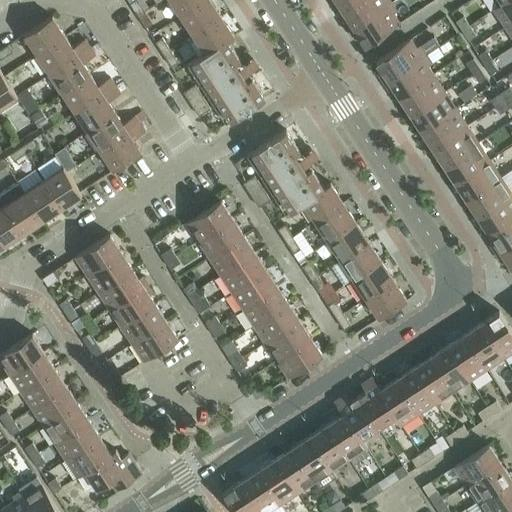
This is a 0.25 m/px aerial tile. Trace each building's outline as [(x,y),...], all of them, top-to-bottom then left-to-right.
[(135,0),(130,3),(137,14),(144,9),(137,0),(135,0)] [(170,0),(181,15),(203,0),(170,0)] [(210,0),(203,0),(181,15),(193,34),(221,16),(210,0)] [(335,0),(342,10),(357,0),(335,0)] [(357,0),(342,10),(345,14),(344,21),(349,29),(391,2),(389,0),(357,0)] [(488,0),(494,8),(502,3),(503,4),(508,0),(488,0)] [(511,0),(508,0),(503,4),(502,3),(494,8),(505,26),(511,22),(511,0)] [(391,2),(349,29),(355,38),(362,39),(365,45),(399,22),(393,13),(397,11),(391,2)] [(144,9),(137,14),(144,24),(150,20),(144,9)] [(24,34),(38,54),(66,36),(52,16),(24,34)] [(193,34),(205,52),(206,53),(227,40),(228,41),(234,36),(221,16),(193,34)] [(456,21),(462,30),(470,25),(464,16),(456,21)] [(470,25),(462,30),(469,40),(476,35),(470,25)] [(66,36),(38,54),(50,73),(90,47),(85,39),(73,47),(66,36)] [(156,42),(163,54),(170,50),(162,38),(156,42)] [(378,73),(384,82),(426,54),(420,46),(417,48),(410,39),(376,61),(380,67),(378,73)] [(206,53),(205,52),(193,61),(231,120),(265,98),(252,77),(247,80),(236,63),(240,60),(228,41),(227,40),(206,53)] [(447,41),(439,47),(443,53),(451,47),(447,41)] [(8,45),(0,50),(0,58),(1,59),(13,51),(8,45)] [(90,47),(50,73),(63,92),(91,74),(83,63),(95,55),(90,47)] [(170,50),(163,54),(171,66),(178,61),(170,50)] [(479,55),(485,64),(492,59),(486,50),(479,55)] [(426,54),(384,82),(389,90),(396,92),(399,96),(433,74),(428,65),(431,63),(426,54)] [(466,63),(472,72),(480,68),(474,58),(466,63)] [(492,59),(485,64),(491,74),(498,69),(492,59)] [(480,68),(472,72),(478,82),(486,77),(480,68)] [(0,69),(0,108),(18,97),(0,69)] [(91,74),(63,92),(75,111),(115,85),(110,77),(98,85),(91,74)] [(433,74),(399,96),(410,113),(445,91),(433,74)] [(115,85),(75,111),(88,130),(116,112),(108,101),(121,93),(115,85)] [(184,92),(189,101),(201,93),(195,85),(184,92)] [(511,90),(509,87),(500,93),(505,100),(511,95),(511,90)] [(445,91),(410,113),(421,130),(456,108),(445,91)] [(201,93),(189,101),(194,108),(205,100),(201,93)] [(491,99),(495,106),(505,100),(500,93),(491,99)] [(205,100),(194,108),(199,115),(210,108),(205,100)] [(505,100),(495,106),(500,114),(509,107),(505,100)] [(456,108),(421,130),(433,148),(467,125),(456,108)] [(116,112),(88,130),(100,149),(140,123),(135,115),(123,123),(116,112)] [(140,123),(100,149),(113,169),(141,151),(133,139),(145,131),(140,123)] [(467,125),(433,148),(444,165),(478,142),(467,125)] [(300,150),(286,130),(252,152),(291,211),(304,203),(303,202),(324,188),(324,187),(311,167),(307,171),(295,154),(300,150)] [(34,138),(22,146),(26,153),(38,145),(34,138)] [(478,142),(444,165),(455,182),(490,159),(478,142)] [(26,153),(22,146),(10,154),(14,161),(26,153)] [(490,159),(455,182),(466,199),(501,176),(490,159)] [(64,166),(44,179),(62,207),(82,194),(64,166)] [(255,176),(246,181),(243,183),(259,207),(270,199),(255,176)] [(501,176),(466,199),(477,216),(511,193),(501,176)] [(44,179),(25,192),(43,220),(62,207),(44,179)] [(0,193),(0,196),(5,204),(24,232),(43,220),(25,192),(18,182),(0,193)] [(303,202),(304,203),(315,221),(343,202),(330,182),(324,187),(324,188),(303,202)] [(511,193),(477,216),(489,233),(511,217),(511,193)] [(186,222),(198,240),(233,218),(221,200),(186,222)] [(343,202),(315,221),(328,240),(356,222),(343,202)] [(5,204),(0,208),(0,237),(5,245),(24,232),(5,204)] [(511,217),(489,233),(492,237),(490,244),(496,253),(511,242),(511,217)] [(233,218),(198,240),(209,257),(244,235),(233,218)] [(356,222),(328,240),(341,259),(369,241),(356,222)] [(278,229),(286,241),(293,236),(285,224),(278,229)] [(75,256),(87,274),(122,252),(110,234),(75,256)] [(244,235),(209,257),(221,274),(255,252),(244,235)] [(293,236),(286,241),(294,253),(300,248),(293,236)] [(369,241),(341,259),(353,278),(381,260),(369,241)] [(511,242),(496,253),(501,261),(508,263),(511,268),(511,267),(511,242)] [(161,254),(166,261),(176,255),(171,248),(161,254)] [(122,252),(87,274),(98,291),(133,269),(122,252)] [(255,252),(221,274),(232,291),(266,269),(255,252)] [(176,255),(166,261),(171,269),(180,262),(176,255)] [(381,260),(353,278),(366,297),(394,279),(381,260)] [(303,267),(311,279),(318,274),(310,262),(303,267)] [(133,269),(98,291),(110,308),(144,286),(133,269)] [(266,269),(232,291),(243,308),(277,286),(266,269)] [(53,271),(43,278),(48,285),(58,279),(53,271)] [(318,274),(311,279),(319,291),(325,286),(318,274)] [(394,279),(366,297),(379,317),(407,299),(394,279)] [(184,288),(188,295),(198,289),(193,282),(184,288)] [(144,286),(110,308),(121,325),(155,303),(144,286)] [(277,286),(243,308),(254,325),(289,303),(277,286)] [(198,289),(188,295),(193,303),(203,296),(198,289)] [(60,303),(67,313),(74,308),(67,298),(60,303)] [(328,305),(336,317),(343,312),(335,301),(328,305)] [(155,303),(121,325),(132,342),(167,320),(155,303)] [(289,303),(254,325),(266,342),(300,320),(289,303)] [(74,308),(67,313),(72,322),(80,317),(74,308)] [(511,330),(499,311),(481,323),(504,357),(511,352),(511,330)] [(343,312),(336,317),(344,329),(350,324),(343,312)] [(206,322),(211,329),(220,323),(216,316),(206,322)] [(167,320),(132,342),(144,360),(178,338),(167,320)] [(300,320),(266,342),(277,359),(311,337),(300,320)] [(220,323),(211,329),(215,337),(225,330),(220,323)] [(481,323),(464,334),(487,369),(504,357),(481,323)] [(82,337),(89,347),(96,342),(90,332),(82,337)] [(0,354),(0,358),(10,374),(44,351),(33,333),(0,354)] [(464,334),(447,345),(470,380),(487,369),(464,334)] [(311,337),(277,359),(288,377),(323,354),(311,337)] [(96,342),(89,347),(95,356),(102,351),(96,342)] [(447,345),(430,356),(453,391),(470,380),(447,345)] [(228,356),(233,363),(243,357),(238,350),(228,356)] [(44,351),(10,374),(21,391),(56,368),(44,351)] [(430,356),(413,367),(436,402),(453,391),(430,356)] [(243,357),(233,363),(238,371),(247,364),(243,357)] [(413,367),(396,378),(419,413),(436,402),(413,367)] [(56,368),(21,391),(32,408),(67,385),(56,368)] [(112,382),(121,375),(116,368),(107,374),(112,382)] [(366,391),(358,396),(379,427),(395,416),(396,416),(379,389),(380,389),(372,377),(361,384),(366,391)] [(396,378),(380,389),(379,389),(396,416),(395,416),(401,425),(419,413),(396,378)] [(67,385),(32,408),(44,425),(78,402),(67,385)] [(261,385),(251,391),(256,398),(266,392),(261,385)] [(335,401),(343,414),(344,413),(361,438),(362,438),(379,427),(358,396),(350,401),(345,394),(335,401)] [(496,400),(487,406),(492,414),(501,408),(496,400)] [(78,402),(44,425),(55,442),(89,419),(78,402)] [(492,414),(487,406),(478,412),(484,420),(492,414)] [(0,415),(6,425),(13,420),(7,411),(0,415)] [(343,414),(327,424),(350,458),(368,447),(362,438),(361,438),(344,413),(343,414)] [(89,419),(55,442),(66,459),(100,436),(89,419)] [(13,420),(6,425),(12,434),(20,429),(13,420)] [(327,424),(310,435),(332,470),(350,458),(327,424)] [(463,425),(454,430),(460,438),(468,433),(463,425)] [(460,438),(454,430),(446,436),(451,444),(460,438)] [(310,435),(293,446),(320,488),(337,477),(332,470),(310,435)] [(100,436),(66,459),(78,477),(79,476),(86,471),(86,470),(112,453),(111,452),(100,436)] [(25,447),(32,457),(39,452),(33,443),(25,447)] [(454,466),(466,484),(500,462),(489,444),(454,466)] [(293,446),(276,458),(298,492),(316,481),(293,446)] [(429,447),(420,453),(425,461),(434,455),(429,447)] [(86,471),(79,476),(87,488),(90,490),(94,490),(97,488),(98,488),(110,480),(117,490),(142,473),(129,453),(122,457),(116,449),(111,452),(112,453),(86,470),(86,471)] [(39,452),(32,457),(38,466),(45,461),(39,452)] [(425,461),(420,453),(411,459),(417,467),(425,461)] [(276,458),(259,469),(281,503),(298,492),(276,458)] [(500,462),(466,484),(477,501),(511,479),(500,462)] [(394,471),(398,478),(408,472),(403,465),(394,471)] [(259,469),(242,480),(262,511),(268,511),(281,503),(259,469)] [(394,471),(385,476),(390,484),(398,478),(394,471)] [(19,488),(21,491),(35,511),(60,511),(37,476),(19,488)] [(385,476),(378,481),(383,489),(390,484),(385,476)] [(56,478),(48,482),(55,492),(62,487),(56,478)] [(511,479),(477,501),(484,511),(497,511),(511,502),(511,479)] [(262,511),(242,480),(224,491),(237,511),(262,511)] [(378,481),(369,487),(373,495),(383,489),(378,481)] [(373,495),(369,487),(359,494),(364,501),(373,495)] [(15,500),(7,506),(10,511),(35,511),(21,491),(13,497),(15,500)] [(429,496),(435,505),(443,500),(437,491),(429,496)] [(341,499),(331,505),(335,511),(336,511),(345,506),(341,499)] [(443,500),(435,505),(439,511),(443,511),(449,508),(443,500)] [(511,511),(511,502),(497,511),(511,511)]
